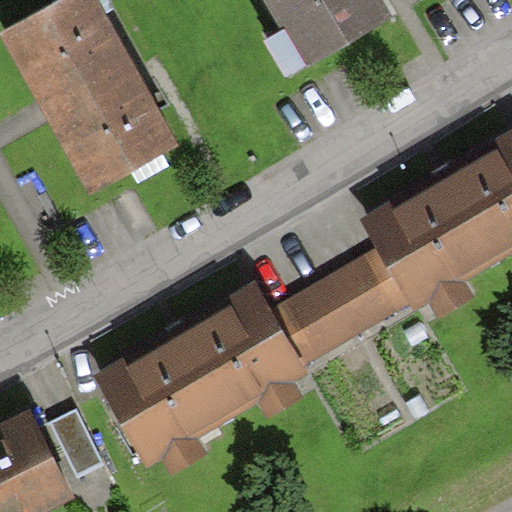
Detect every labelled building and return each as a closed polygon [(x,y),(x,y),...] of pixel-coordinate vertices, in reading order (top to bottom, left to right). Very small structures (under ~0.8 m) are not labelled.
[(93,0),(18,0),(0,10),(0,11),(88,171),(165,129),(93,0)] [(380,0),(273,0),(305,54),(385,7),(380,0)] [(511,119),(367,205),(382,231),(413,282),(511,224),(511,119)] [(382,231),(264,300),(294,351),(413,282),(382,231)] [(252,279),(101,367),(144,439),(294,351),(264,300),(252,279)] [(74,397),(32,420),(62,474),(104,451),(74,397)] [(0,416),(0,507),(62,474),(32,420),(23,404),(0,416)]
